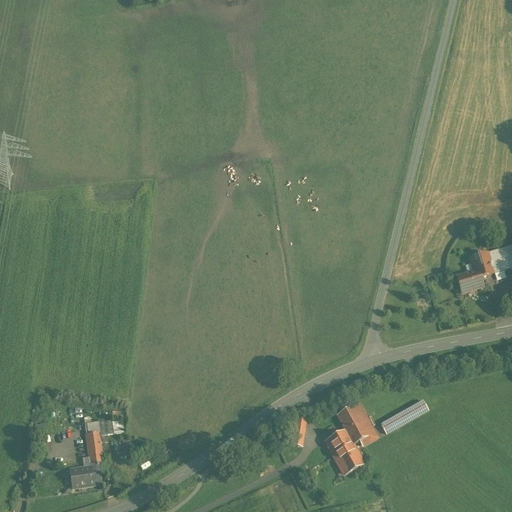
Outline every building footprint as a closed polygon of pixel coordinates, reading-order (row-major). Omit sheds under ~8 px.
[(511,247),(501,251),(507,271),(511,269),(511,247)] [(501,251),(486,256),(489,263),(487,263),(491,276),(507,271),(501,251)] [(474,273),(456,279),(461,296),(483,290),(480,280),(491,276),(487,263),(489,263),(486,256),(470,261),(474,273)] [(500,281),(508,278),(506,272),(497,275),(500,281)] [(423,403),(380,426),(386,435),(428,412),(423,403)] [(359,405),(337,417),(346,432),(354,446),(359,443),(360,444),(362,443),(364,447),(367,446),(378,439),(359,405)] [(307,420),(292,417),(288,446),(302,448),(307,420)] [(100,431),(88,432),(91,456),(80,457),(81,464),(70,465),(73,488),(100,484),(97,462),(104,461),(100,431)] [(354,446),(346,432),(324,444),(343,478),(365,466),(354,446)] [(122,454),(131,453),(130,441),(121,441),(122,454)]
